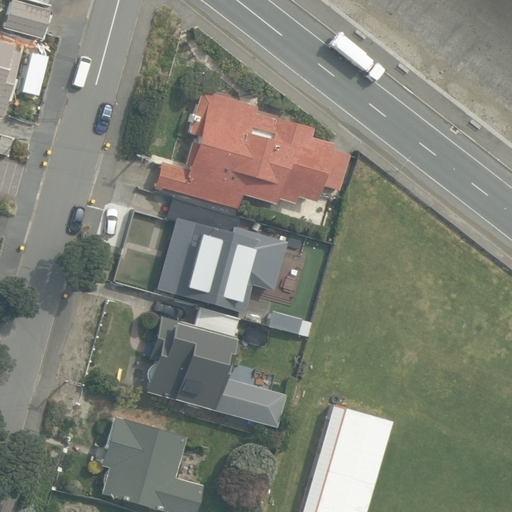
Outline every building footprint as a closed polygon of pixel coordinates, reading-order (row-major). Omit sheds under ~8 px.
[(9,0),(2,28),(38,38),(46,8),(15,0),(9,0)] [(0,41),(0,112),(3,100),(8,101),(13,79),(10,78),(17,50),(12,49),(13,45),(0,41)] [(150,189),(234,212),(239,192),(272,201),(273,196),(291,201),(293,194),(311,199),(316,182),(336,187),(346,151),(327,146),(328,140),(306,134),(308,126),(251,110),(253,103),(198,88),(187,130),(192,131),(190,141),(187,140),(181,161),(184,162),(183,167),(158,160),(150,189)] [(154,289),(241,313),(249,282),(264,286),(271,288),(278,263),(270,260),(275,244),(249,237),(251,230),(234,226),(237,216),(170,198),(165,217),(173,219),(154,289)] [(219,377),(234,318),(194,307),(190,325),(156,316),(145,358),(150,359),(141,392),(273,427),(281,394),(219,377)] [(265,326),(305,338),(309,322),(270,310),(265,326)] [(98,493),(164,511),(191,511),(199,485),(172,477),(184,437),(112,416),(98,465),(105,467),(98,493)]
